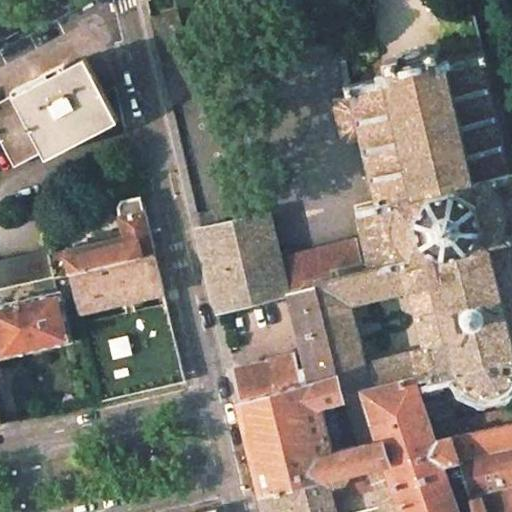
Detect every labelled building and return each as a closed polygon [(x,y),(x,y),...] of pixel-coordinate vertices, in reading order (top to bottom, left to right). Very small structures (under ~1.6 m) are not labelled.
[(178,11),(151,18),(171,104),(198,98),(196,88),(191,69),(178,11)] [(275,393),(240,402),(245,419),(345,395),(419,377),(424,393),(442,388),(439,377),(459,372),(461,377),(464,382),(461,386),(465,390),(468,386),(474,390),(482,393),(481,398),(486,398),(486,393),(494,392),(500,390),(503,394),(507,392),(505,387),(510,382),(511,379),(511,171),(511,172),(485,64),(489,63),(486,51),(483,52),(452,59),(451,56),(443,57),(440,47),(428,49),(417,47),(413,47),(411,47),(409,48),(407,49),(404,51),(396,57),(385,60),(387,71),(379,73),(380,77),(348,84),(345,85),(348,98),(340,100),(336,105),(343,135),(349,139),(360,136),(376,202),(356,207),(362,237),(370,269),(313,283),(315,288),(335,377),(312,383),(275,393)] [(33,84),(16,93),(46,149),(116,113),(104,92),(86,57),(33,84)] [(200,67),(191,69),(196,88),(205,86),(200,67)] [(16,93),(0,101),(0,138),(14,166),(46,149),(16,93)] [(142,196),(122,200),(119,206),(120,215),(145,210),(142,196)] [(125,236),(50,253),(56,276),(67,273),(155,252),(145,210),(120,215),(125,236)] [(269,212),(200,227),(217,300),(219,310),(288,295),(279,258),(269,212)] [(362,237),(279,258),(288,295),(291,294),(315,288),(313,283),(370,269),(362,237)] [(0,288),(56,276),(50,253),(49,250),(0,261),(0,288)] [(67,273),(98,401),(186,381),(155,252),(67,273)] [(315,288),(291,294),(304,351),(308,367),(312,383),(335,377),(315,288)] [(61,290),(0,304),(0,355),(73,339),(61,290)] [(295,353),(267,359),(267,362),(271,376),(299,370),(295,353)] [(267,362),(233,369),(240,402),(275,393),(271,376),(267,362)] [(299,370),(271,376),(275,393),(312,383),(308,367),(299,370)] [(369,465),(372,472),(373,476),(385,511),(511,511),(511,421),(462,433),(436,439),(424,393),(419,377),(345,395),(369,465)] [(345,395),(245,419),(263,490),(369,465),(345,395)] [(511,410),(460,423),(462,433),(511,421),(511,410)] [(336,511),(331,486),(358,480),(373,476),(372,472),(369,465),(263,490),(267,511),(336,511)] [(358,480),(368,511),(385,511),(373,476),(358,480)]
